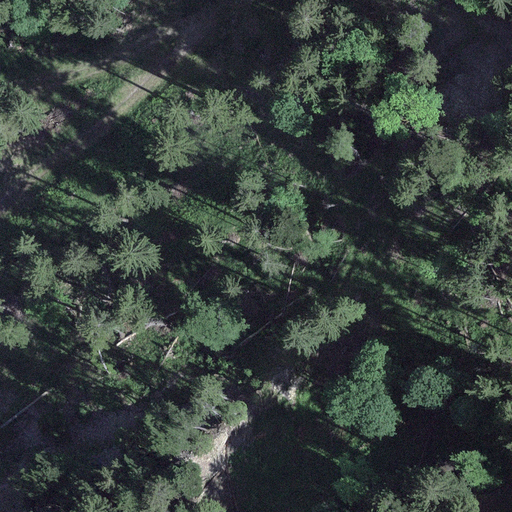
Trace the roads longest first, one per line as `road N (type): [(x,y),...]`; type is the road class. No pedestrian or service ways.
road 1 (track): [(278,0),(212,64),(0,230)]
road 2 (track): [(0,89),(113,60),(242,0)]
